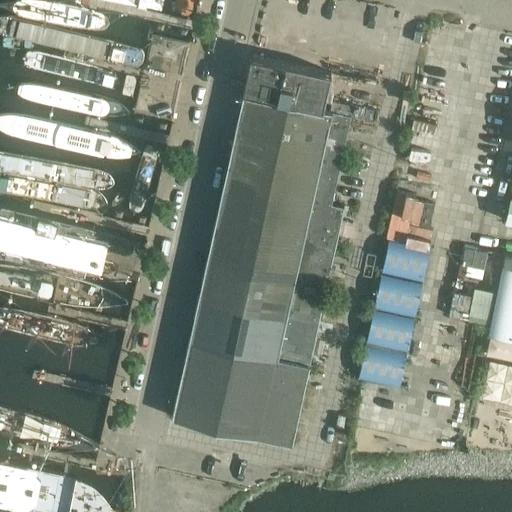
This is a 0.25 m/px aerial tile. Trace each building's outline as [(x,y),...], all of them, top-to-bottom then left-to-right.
[(100,0),(161,13),(163,0),(100,0)] [(242,91),(323,108),(331,71),(251,54),(242,91)] [(341,158),(351,114),(323,108),(242,91),(234,135),(341,158)] [(331,203),(339,167),(341,158),(234,135),(224,179),(331,203)] [(335,245),(344,206),(331,203),(224,179),(215,219),(335,245)] [(0,209),(0,263),(90,283),(135,286),(144,248),(102,231),(1,209),(0,209)] [(327,285),(335,245),(215,219),(206,258),(327,285)] [(389,239),(382,270),(423,280),(430,248),(428,248),(389,239)] [(511,254),(505,253),(503,264),(503,263),(491,322),(488,333),(511,338),(511,254)] [(318,324),(327,285),(206,258),(198,298),(318,324)] [(381,275),(374,306),(415,315),(422,284),(381,275)] [(470,316),(491,318),(495,288),(474,285),(470,316)] [(309,363),(318,324),(198,298),(189,337),(309,363)] [(365,345),(358,376),(400,385),(406,354),(407,350),(414,319),(373,310),(366,341),(367,341),(366,345),(365,345)] [(301,403),(309,363),(189,337),(180,376),(301,403)] [(292,443),(301,403),(180,376),(171,416),(292,443)]
